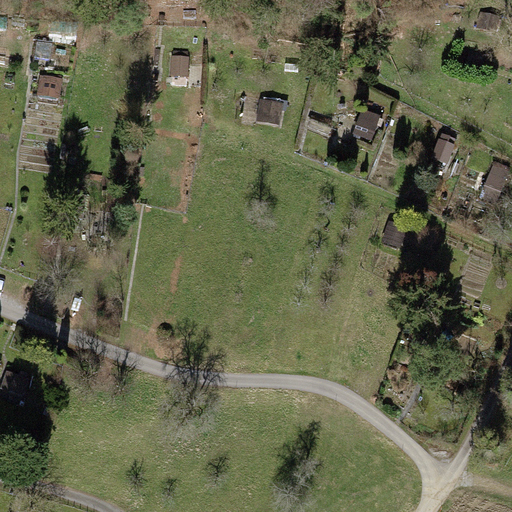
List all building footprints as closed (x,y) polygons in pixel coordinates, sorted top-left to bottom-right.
[(502,20),(483,15),(479,29),(498,34),(502,20)] [(190,56),(172,54),(172,79),(191,80),(190,56)] [(66,79),(43,75),(39,95),(61,99),(66,79)] [(285,104),(262,102),(259,121),(283,126),(285,104)] [(382,114),(364,109),(356,134),(375,141),(382,114)] [(441,142),(434,161),(448,166),(455,147),(441,142)] [(511,173),(511,172),(492,165),(482,197),(495,203),(511,173)] [(71,196),(68,216),(82,218),(86,198),(71,196)] [(411,227),(392,223),(387,243),(402,250),(411,227)] [(9,374),(4,388),(23,394),(28,380),(9,374)]
